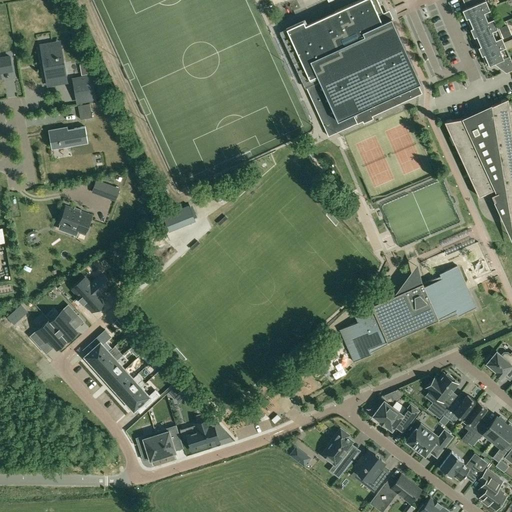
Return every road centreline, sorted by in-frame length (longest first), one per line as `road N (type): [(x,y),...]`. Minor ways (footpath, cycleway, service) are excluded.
road 1 (residential): [(134,479),(115,428),(58,360),(118,306)]
road 2 (residential): [(511,403),(454,359),(342,407)]
road 3 (residential): [(475,511),(342,407)]
road 4 (residential): [(134,479),(283,433)]
road 5 (residential): [(0,481),(134,479)]
